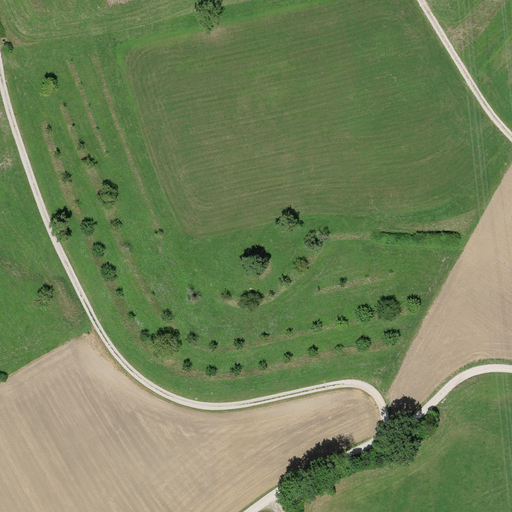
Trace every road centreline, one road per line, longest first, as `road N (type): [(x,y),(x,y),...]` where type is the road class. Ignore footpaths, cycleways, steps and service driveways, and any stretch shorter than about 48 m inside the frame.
road 1 (track): [(0,60),(40,204),(106,343),(125,366),(180,401),(213,407),(327,386),(355,384),(374,393),(387,435),(250,511)]
road 2 (track): [(511,139),(420,0)]
road 3 (track): [(387,435),(471,372),(511,370)]
